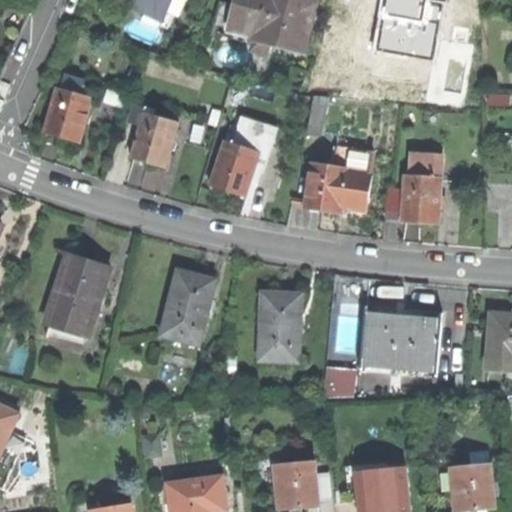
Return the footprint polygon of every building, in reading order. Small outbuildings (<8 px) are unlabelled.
[(126,0),(125,4),(146,13),(148,8),(165,15),(167,16),(169,11),(173,0),(126,0)] [(181,0),(173,0),(169,11),(175,14),(181,0)] [(255,37),(301,51),(316,0),(237,0),(230,25),(256,33),(255,37)] [(427,0),(387,0),(384,19),(423,26),(427,0)] [(160,25),(165,15),(148,8),(146,13),(147,19),(160,25)] [(169,29),(175,14),(169,11),(167,16),(165,15),(160,25),(169,29)] [(57,88),(45,132),(63,137),(81,143),(94,99),(57,88)] [(312,104),(307,133),(322,136),(327,107),(312,104)] [(140,125),(143,113),(144,109),(135,105),(131,121),(140,125)] [(179,123),(143,113),(140,125),(131,157),(146,162),(167,168),(179,123)] [(210,185),(226,190),(246,197),(258,158),(267,161),(277,129),(242,118),(239,127),(229,124),(210,185)] [(348,168),(347,170),(370,174),(373,152),(338,147),(335,166),(348,168)] [(411,176),(441,177),(443,155),(412,153),(411,176)] [(341,214),(342,206),(347,170),(348,168),(335,166),(312,162),(305,209),(321,211),(341,214)] [(370,174),(347,170),(342,206),(367,210),(372,174),(370,174)] [(438,223),(441,177),(411,176),(406,175),(405,191),(403,219),(403,221),(422,222),(438,223)] [(386,218),(403,219),(405,191),(388,190),(386,218)] [(109,296),(101,293),(111,264),(89,256),(71,250),(47,320),(87,334),(95,308),(104,311),(109,296)] [(161,332),(198,342),(215,276),(197,272),(178,267),(161,332)] [(256,357),(295,359),(299,292),(279,291),(260,289),(256,357)] [(362,368),(362,363),(434,368),(434,375),(437,376),(441,322),(443,297),(441,296),(440,310),(411,308),(410,314),(386,312),(367,311),(368,293),(364,293),(358,368),(362,368)] [(511,313),(491,312),(488,352),(511,353),(511,313)] [(0,456),(21,414),(0,403),(0,456)] [(147,454),(162,452),(159,432),(145,434),(147,454)] [(313,458),(274,461),(278,506),(298,504),(317,502),(313,458)] [(450,488),(453,509),(472,507),(492,506),(488,461),(449,465),(449,469),(437,470),(439,490),(450,488)] [(408,511),(404,465),(354,469),(358,511),(384,509),(384,511),(408,511)] [(220,471),(164,479),(168,511),(211,511),(211,508),(225,506),(220,471)] [(130,511),(128,501),(90,508),(90,511),(130,511)]
